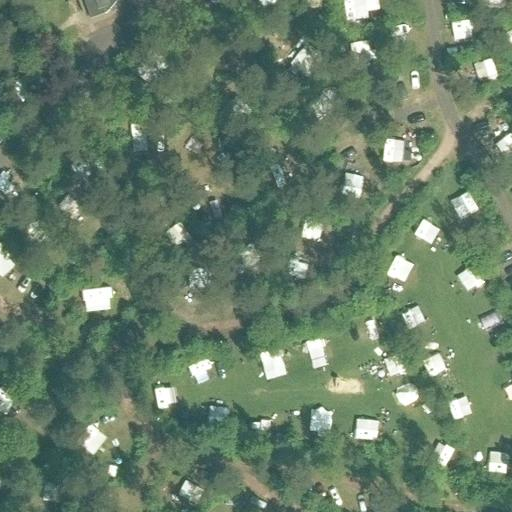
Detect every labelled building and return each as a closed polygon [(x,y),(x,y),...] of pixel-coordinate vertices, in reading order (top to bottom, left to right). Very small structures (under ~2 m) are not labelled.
[(83,0),(91,20),(108,14),(119,0),(83,0)] [(329,16),(328,0),(307,0),(307,16),(329,16)] [(468,32),(479,50),(490,44),(479,26),(468,32)] [(66,280),(67,302),(91,301),(90,279),(66,280)] [(367,329),(392,317),(386,303),(361,316),(367,329)] [(463,307),(445,315),(451,330),(470,322),(463,307)] [(319,344),(339,337),(331,316),(312,323),(319,344)] [(268,340),(270,362),(290,360),(289,338),(268,340)] [(237,349),(222,355),(230,373),(245,366),(237,349)] [(401,372),(421,367),(416,353),(397,358),(401,372)] [(362,354),(352,358),(359,374),(368,371),(362,354)] [(484,382),(496,376),(490,364),(478,370),(484,382)] [(418,419),(441,409),(431,385),(408,395),(418,419)] [(230,411),(222,428),(237,435),(245,418),(230,411)] [(64,446),(82,429),(67,413),(49,430),(64,446)] [(404,447),(414,440),(401,422),(391,429),(404,447)] [(469,468),(468,457),(443,458),(444,469),(469,468)]
